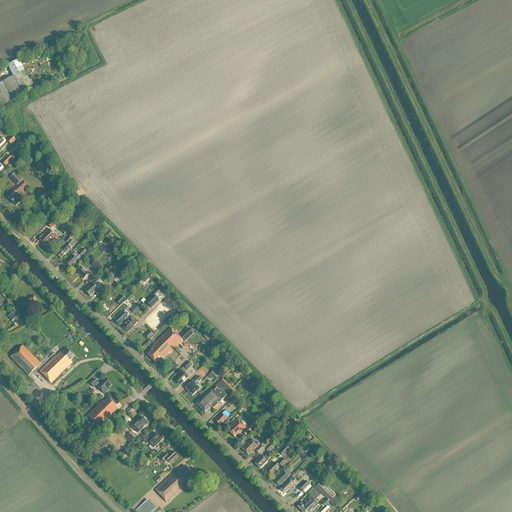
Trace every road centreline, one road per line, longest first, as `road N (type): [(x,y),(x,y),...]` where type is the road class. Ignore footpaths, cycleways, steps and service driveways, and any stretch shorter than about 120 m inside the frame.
road 1 (tertiary): [(159,377),(0,216)]
road 2 (tertiary): [(290,511),(159,377)]
road 3 (unclassified): [(118,511),(0,380)]
road 4 (unknown): [(0,334),(51,308),(103,362)]
